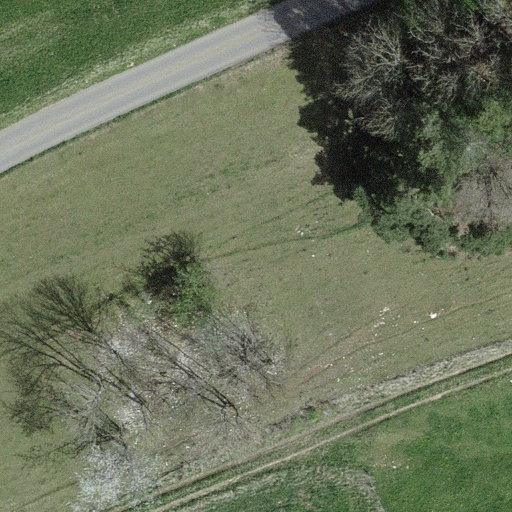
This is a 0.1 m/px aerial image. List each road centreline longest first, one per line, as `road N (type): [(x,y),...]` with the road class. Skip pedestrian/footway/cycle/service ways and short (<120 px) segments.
road 1 (track): [(122,511),(511,361)]
road 2 (unclassified): [(338,0),(0,152)]
